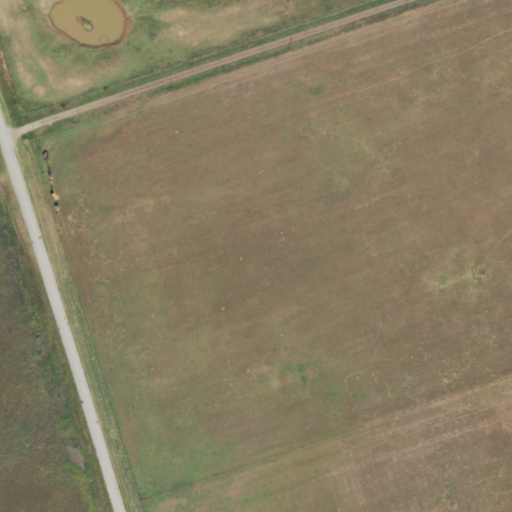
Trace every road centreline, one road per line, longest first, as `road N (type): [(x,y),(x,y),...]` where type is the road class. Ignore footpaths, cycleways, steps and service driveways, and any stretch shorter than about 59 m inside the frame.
road 1 (residential): [(13,164),(34,143),(464,0)]
road 2 (secondary): [(124,511),(0,123)]
